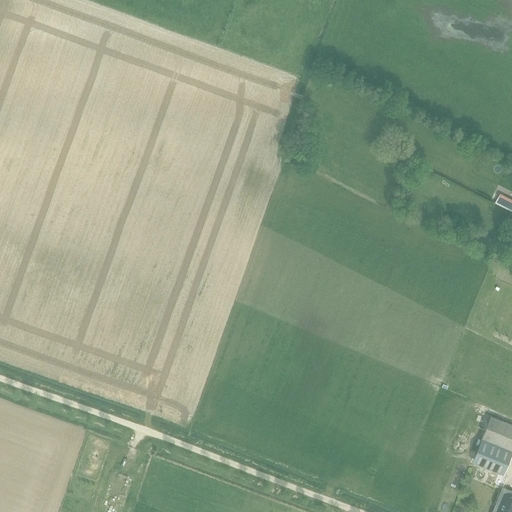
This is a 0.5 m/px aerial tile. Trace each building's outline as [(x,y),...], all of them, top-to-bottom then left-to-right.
[(495,203),(511,211),(511,200),(499,194),(495,203)] [(481,438),(472,461),(503,474),(511,451),(511,424),(490,415),(481,438)] [(486,483),(489,474),(481,471),(477,479),(486,483)] [(105,511),(121,511),(133,478),(112,472),(99,510),(105,511)] [(511,511),(511,497),(505,494),(501,505),(500,505),(496,511),(511,511)]
